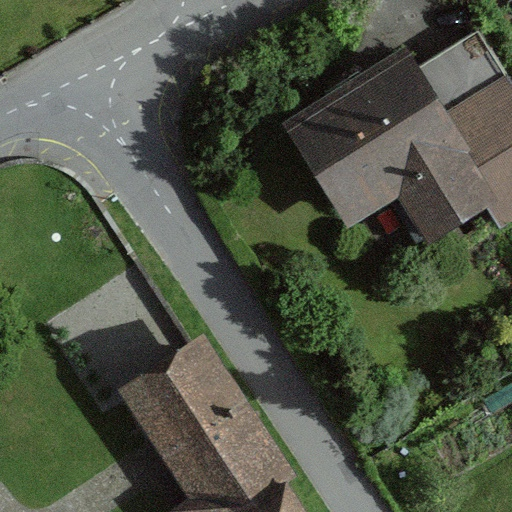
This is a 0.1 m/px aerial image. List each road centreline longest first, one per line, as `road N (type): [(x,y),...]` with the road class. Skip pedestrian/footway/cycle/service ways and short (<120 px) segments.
road 1 (residential): [(356,511),(76,73)]
road 2 (residential): [(209,19),(76,73)]
